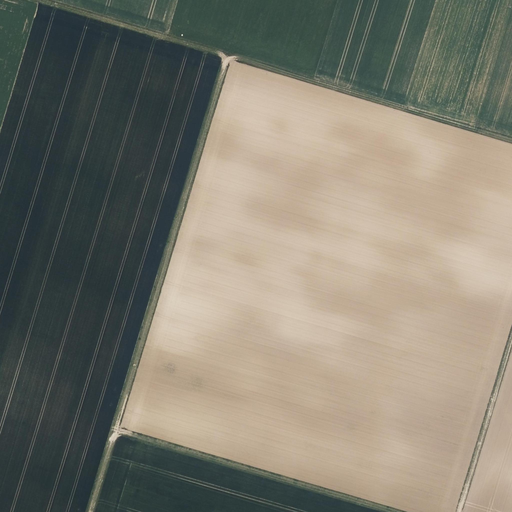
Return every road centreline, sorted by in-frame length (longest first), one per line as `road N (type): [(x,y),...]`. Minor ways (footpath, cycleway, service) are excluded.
road 1 (track): [(48,0),(511,139)]
road 2 (track): [(226,53),(90,511)]
road 3 (track): [(114,430),(400,511)]
road 4 (track): [(459,511),(511,337)]
